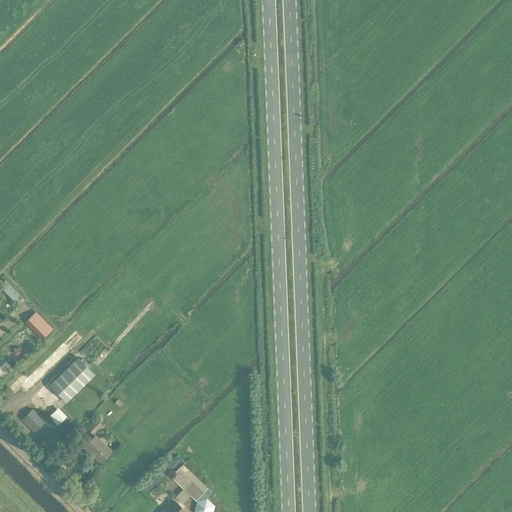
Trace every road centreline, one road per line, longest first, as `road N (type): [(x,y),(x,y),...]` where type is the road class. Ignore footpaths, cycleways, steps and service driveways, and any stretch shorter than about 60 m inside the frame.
road 1 (primary): [(268,0),(288,511)]
road 2 (primary): [(309,511),(289,0)]
road 3 (track): [(329,511),(320,271)]
